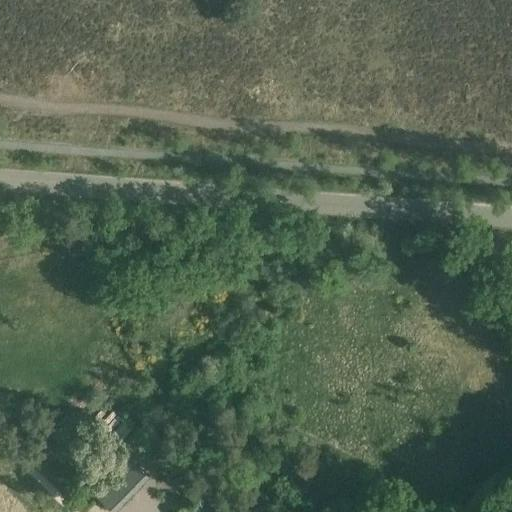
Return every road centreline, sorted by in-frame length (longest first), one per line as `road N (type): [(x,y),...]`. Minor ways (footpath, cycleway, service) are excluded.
road 1 (unknown): [(0,103),(47,113),(355,130),(511,152)]
road 2 (tertiary): [(511,218),(0,180)]
